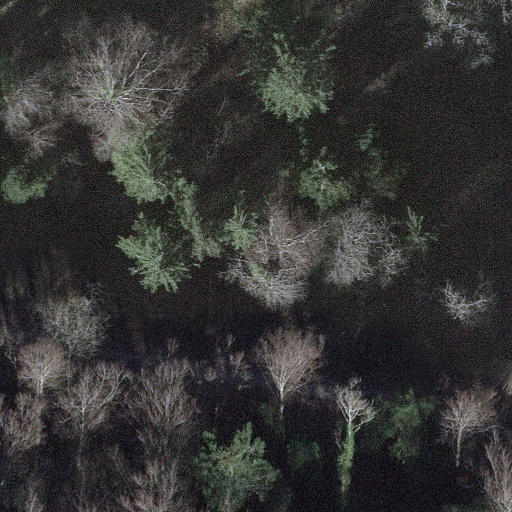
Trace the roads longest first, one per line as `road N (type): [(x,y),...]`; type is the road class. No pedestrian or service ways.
road 1 (track): [(0,318),(314,402),(511,440)]
road 2 (track): [(0,73),(153,93),(329,94),(511,137)]
